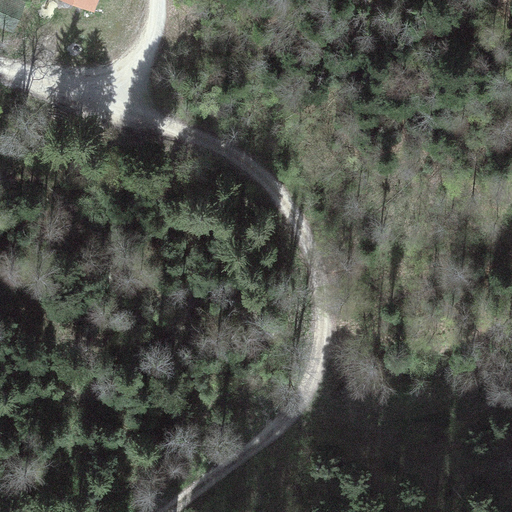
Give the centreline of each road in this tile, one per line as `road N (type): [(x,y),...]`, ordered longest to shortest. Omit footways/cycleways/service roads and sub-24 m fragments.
road 1 (track): [(157,511),(265,435),(315,374),(323,333),(315,253),(294,205),(258,165),(215,140),(0,72)]
road 2 (track): [(90,106),(146,32),(149,0)]
